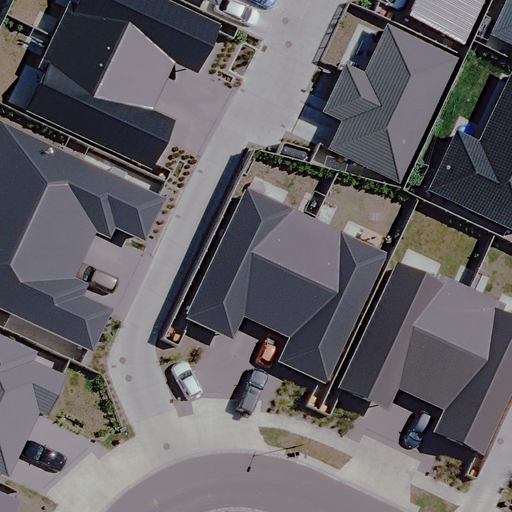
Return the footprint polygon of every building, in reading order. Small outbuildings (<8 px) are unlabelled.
[(64,0),(48,36),(156,85),(168,59),(191,70),(213,23),(162,0),(64,0)] [(479,0),(412,0),(405,15),(460,41),(479,0)] [(511,0),(502,0),(487,33),(511,44),(511,52),(511,55),(511,0)] [(453,57),(384,25),(361,74),(342,65),(321,110),(340,119),(327,147),(397,179),(453,57)] [(156,85),(48,36),(15,108),(146,167),(168,119),(145,109),(156,85)] [(451,129),(425,186),(511,226),(511,71),(509,70),(476,141),(451,129)] [(0,216),(80,253),(91,230),(104,236),(109,223),(139,236),(158,195),(0,123),(0,216)] [(263,325),(311,220),(241,188),(182,316),(227,337),(238,313),(263,325)] [(80,253),(0,216),(0,309),(87,349),(106,308),(75,294),(80,283),(69,278),(80,253)] [(311,220),(263,325),(286,335),(275,359),(321,381),(381,252),(311,220)] [(416,395),(464,291),(395,259),(335,387),(380,408),(391,384),(416,395)] [(511,312),(464,291),(416,395),(439,406),(428,430),(474,451),(511,370),(511,312)] [(43,413),(61,374),(27,359),(31,350),(0,336),(0,471),(5,474),(34,409),(43,413)] [(0,511),(7,511),(13,501),(0,494),(0,511)]
